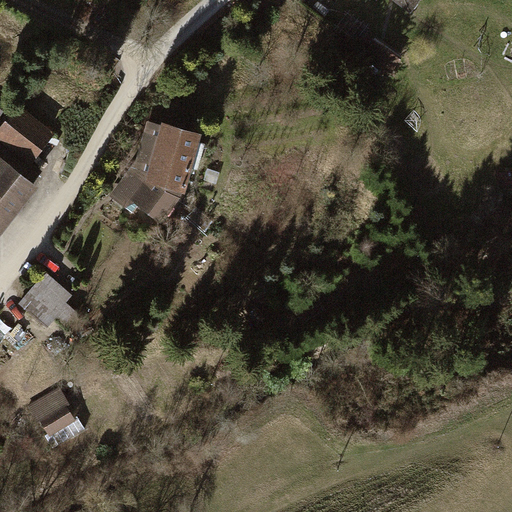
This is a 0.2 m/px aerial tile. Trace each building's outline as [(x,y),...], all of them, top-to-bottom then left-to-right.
[(416,0),(398,0),(410,9),(416,0)] [(18,105),(0,127),(0,141),(30,166),(55,134),(18,105)] [(181,186),(195,135),(149,122),(141,151),(158,156),(154,167),(137,166),(128,179),(143,189),(138,199),(145,203),(146,210),(152,214),(158,213),(160,214),(175,193),(177,185),(181,186)] [(0,157),(0,237),(39,188),(0,157)] [(47,273),(21,304),(49,326),(57,316),(69,325),(79,312),(68,302),(74,295),(47,273)] [(57,387),(28,405),(48,436),(76,418),(57,387)]
